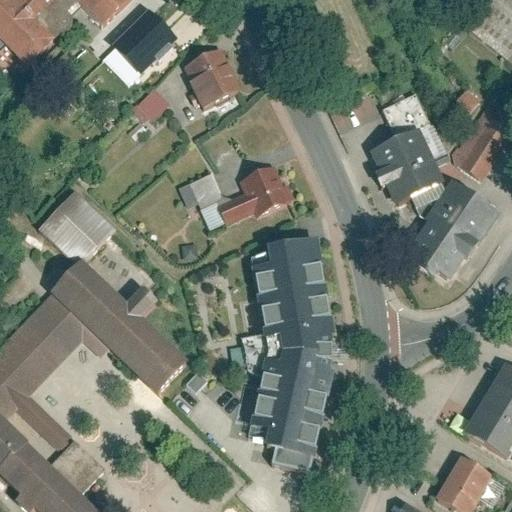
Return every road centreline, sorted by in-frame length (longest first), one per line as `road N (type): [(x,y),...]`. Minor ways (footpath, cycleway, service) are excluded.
road 1 (tertiary): [(247,0),(337,187),(365,268),(375,350)]
road 2 (tertiary): [(349,511),(375,411),(375,350)]
road 3 (residential): [(375,350),(456,335),(511,275)]
